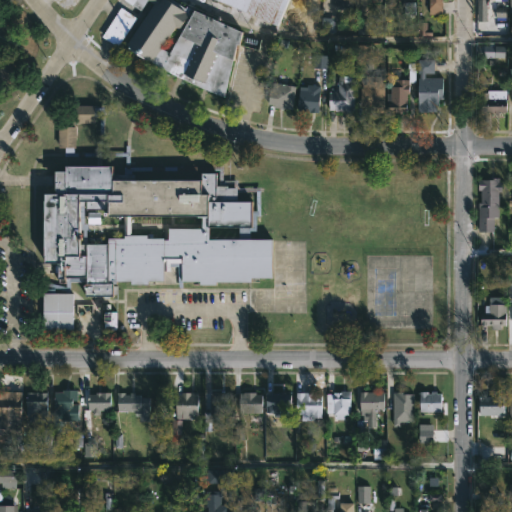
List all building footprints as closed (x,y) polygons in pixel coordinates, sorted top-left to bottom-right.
[(170,0),(183,7),(185,4),(241,30),(238,43),(235,43),(223,96),(179,77),(124,44),(151,3),(146,0),(144,0),(138,10),(123,0),(170,0)] [(289,0),(279,24),(223,0),(289,0)] [(352,0),(352,7),(334,8),(333,0),(352,0)] [(443,0),(443,14),(429,14),(429,0),(443,0)] [(486,21),(486,0),(476,0),(476,21),(486,21)] [(414,2),(403,2),(403,13),(414,13),(414,2)] [(135,16),(116,46),(101,36),(104,30),(120,6),(135,16)] [(370,22),(357,22),(357,34),(370,34),(370,22)] [(370,45),(357,45),(357,49),(360,49),(359,58),(370,58),(370,45)] [(504,58),(505,46),(484,46),(484,58),(504,58)] [(326,56),(313,55),(313,68),(326,69),(326,56)] [(425,73),(425,77),(444,78),(443,98),(439,98),(439,106),(437,106),(437,110),(418,111),(419,78),(420,78),(420,73),(418,73),(418,59),(434,59),(434,73),(425,73)] [(415,62),(415,80),(409,80),(409,93),(407,93),(407,111),(388,111),(388,102),(391,102),(391,79),(407,79),(407,62),(415,62)] [(296,85),(292,110),(273,107),(273,105),(267,104),(269,93),(272,94),(275,75),(287,76),(286,84),(296,85)] [(353,76),(353,112),(329,110),(329,92),(338,92),(338,75),(353,76)] [(384,75),(383,113),(366,113),(366,108),(360,108),(361,84),(366,84),(366,75),(384,75)] [(320,85),(318,113),(298,110),(300,86),(306,86),(307,84),(320,85)] [(506,92),(506,111),(499,111),(499,115),(495,114),(495,112),(475,111),(476,94),(481,94),(482,92),(506,92)] [(92,105),(92,107),(102,107),(102,152),(123,152),(123,145),(127,145),(127,166),(221,167),(221,180),(235,180),(235,188),(258,188),(258,216),(254,216),(254,231),(248,231),(248,239),(271,239),(270,278),(250,277),(250,282),(215,282),(215,285),(195,285),(195,281),(181,281),(179,281),(179,287),(176,287),(176,267),(168,267),(168,271),(162,271),(162,281),(144,281),(144,285),(128,285),(128,281),(114,281),(114,285),(115,286),(115,297),(107,297),(107,300),(102,300),(102,296),(83,296),(83,282),(68,282),(68,293),(71,293),(70,333),(58,333),(58,330),(41,330),(41,284),(64,284),(64,283),(57,283),(57,263),(43,263),(44,193),(54,193),(54,186),(51,186),(51,173),(54,173),(54,170),(64,170),(64,165),(93,166),(93,156),(62,156),(62,147),(55,147),(55,126),(73,126),(73,147),(71,147),(71,152),(96,152),(97,117),(93,117),(93,123),(71,122),(71,105),(92,105)] [(499,177),(499,182),(502,182),(502,191),(499,191),(499,224),(493,223),(493,231),(478,231),(479,206),(481,206),(481,190),(479,190),(479,182),(481,182),(481,179),(492,179),(492,177),(499,177)] [(505,300),(505,304),(506,304),(506,325),(501,325),(501,329),(492,329),(492,325),(482,325),(482,312),(489,313),(490,299),(505,300)] [(116,312),(104,312),(104,330),(116,330),(116,312)] [(413,386),(413,391),(416,391),(416,408),(394,409),(394,392),(395,392),(395,387),(413,386)] [(72,396),(72,410),(78,410),(78,421),(63,421),(63,425),(54,425),(54,392),(62,392),(62,390),(77,390),(77,396),(72,396)] [(350,391),(350,415),(344,415),(344,419),(333,419),(333,408),(326,408),(327,393),(341,392),(341,391),(350,391)] [(437,391),(437,393),(442,393),(441,412),(420,412),(420,391),(428,392),(428,393),(431,393),(431,391),(437,391)] [(20,412),(20,435),(0,435),(0,392),(20,392),(20,412)] [(42,417),(42,422),(39,422),(39,424),(31,424),(32,421),(28,421),(28,417),(26,417),(26,392),(47,392),(46,417),(42,417)] [(99,410),(99,415),(92,415),(92,410),(88,410),(88,394),(96,394),(96,392),(111,393),(110,410),(99,410)] [(193,393),(193,395),(198,395),(198,416),(196,416),(196,419),(181,419),(181,417),(176,417),(176,394),(181,394),(181,392),(193,393)] [(226,392),(233,393),(233,415),(210,415),(210,392),(226,392)] [(256,392),(256,394),(262,394),(262,414),(239,413),(240,393),(256,392)] [(285,392),(285,394),(291,394),(291,403),(289,403),(289,416),(273,416),(273,413),(266,412),(266,394),(285,392)] [(316,392),(316,394),(322,394),(321,418),(301,418),(301,414),(296,414),(296,392),(316,392)] [(384,412),(376,412),(376,428),(362,428),(363,411),(360,411),(360,392),(385,393),(384,412)] [(134,393),(134,395),(141,395),(141,397),(149,397),(149,408),(141,408),(141,415),(135,415),(135,411),(118,410),(118,396),(117,396),(117,393),(129,395),(129,393),(134,393)] [(503,393),(503,405),(505,405),(505,415),(489,415),(488,426),(476,425),(476,415),(480,415),(480,397),(493,397),(493,393),(503,393)] [(433,443),(432,424),(418,425),(418,443),(433,443)] [(83,457),(96,457),(96,443),(83,443),(83,457)] [(0,483),(15,483),(15,470),(0,470),(0,483)] [(208,484),(233,484),(233,470),(208,470),(208,484)] [(357,503),(369,504),(369,486),(357,486),(357,503)] [(221,491),(221,505),(228,505),(227,511),(207,511),(207,507),(205,507),(206,491),(221,491)] [(395,498),(394,508),(403,508),(403,511),(394,511),(387,511),(387,498),(395,498)] [(306,501),(306,511),(297,511),(297,501),(306,501)] [(352,511),(353,503),(339,503),(339,511),(352,511)]
